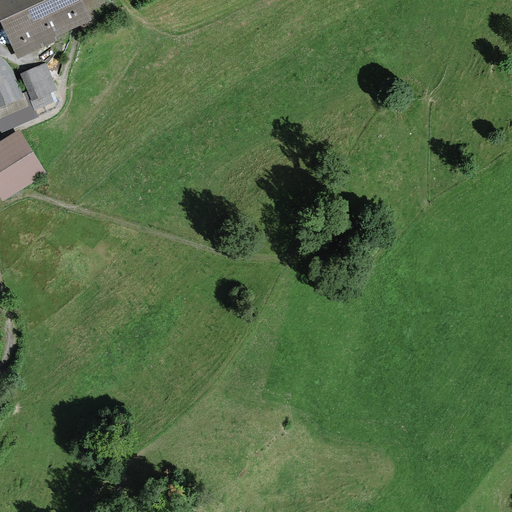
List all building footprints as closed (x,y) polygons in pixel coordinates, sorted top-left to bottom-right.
[(82,0),(0,0),(0,22),(17,59),(57,41),(55,36),(92,20),(82,0)] [(0,102),(22,93),(12,69),(2,57),(0,57),(0,102)] [(45,62),(20,73),(27,91),(35,110),(54,101),(50,92),(57,89),(45,62)] [(0,130),(0,131),(1,132),(38,116),(35,110),(27,91),(22,93),(0,102),(0,130)] [(47,174),(19,129),(0,140),(0,197),(2,201),(47,174)]
